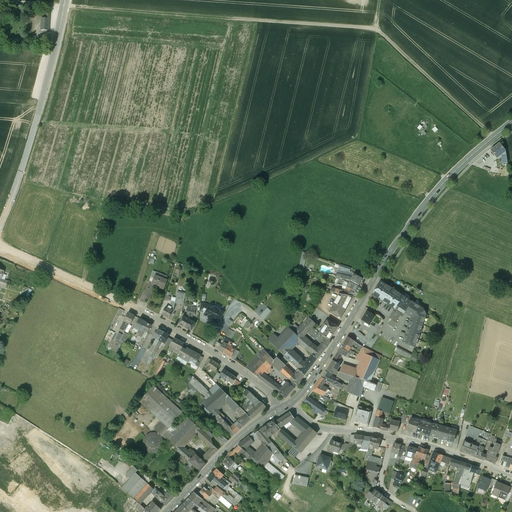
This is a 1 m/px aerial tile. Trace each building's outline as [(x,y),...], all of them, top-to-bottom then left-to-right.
[(50,19),(41,18),(41,30),(49,31),(50,19)] [(421,126),(418,124),(416,128),(422,132),(427,125),(424,123),(421,126)] [(499,143),(490,150),(496,158),(502,153),(505,151),(499,143)] [(350,281),(359,285),(362,278),(354,274),(351,278),(350,281)] [(155,275),(152,283),(149,282),(146,291),(145,290),(140,301),(144,302),(146,296),(148,297),(154,284),(164,288),(167,280),(155,275)] [(347,287),(355,291),(359,285),(350,281),(348,285),(344,283),(346,280),(341,279),(338,285),(342,286),(347,287)] [(402,296),(380,281),(372,295),(394,309),(396,306),(402,296)] [(24,286),(21,294),(30,297),(32,289),(24,286)] [(352,297),(355,291),(347,287),(345,291),(341,290),(336,289),(334,293),(339,294),(352,297)] [(175,302),(183,304),(185,294),(177,293),(175,302)] [(341,318),(352,297),(339,294),(329,312),(341,318)] [(396,306),(406,312),(412,302),(402,296),(396,306)] [(169,319),(173,310),(175,302),(171,301),(170,308),(166,306),(161,315),(169,319)] [(422,308),(412,302),(406,312),(405,313),(409,315),(410,314),(412,316),(412,317),(412,319),(411,319),(403,342),(406,343),(406,344),(414,347),(425,316),(425,315),(426,315),(423,308),(422,309),(422,308)] [(205,313),(209,306),(206,304),(200,304),(199,312),(203,312),(205,313)] [(214,320),(218,322),(223,312),(220,310),(222,307),(215,304),(214,307),(210,305),(209,306),(205,313),(205,314),(209,317),(208,318),(214,321),(214,320)] [(405,313),(406,312),(396,306),(394,309),(388,318),(391,320),(396,322),(400,316),(402,317),(405,313)] [(265,310),(260,316),(264,319),(268,314),(265,310)] [(367,311),(362,320),(369,324),(374,316),(371,314),(371,313),(367,311)] [(178,324),(185,328),(189,319),(190,315),(190,313),(188,312),(186,318),(183,316),(178,324)] [(134,316),(128,313),(121,326),(124,327),(125,328),(128,323),(130,324),(134,316)] [(189,319),(185,328),(191,331),(195,323),(192,321),(192,320),(193,315),(190,315),(189,319)] [(315,323),(309,318),(308,318),(306,316),(299,323),(302,325),(298,330),(294,333),(300,340),(299,341),(300,344),(308,350),(312,345),(302,337),(312,328),(314,330),(316,330),(319,326),(315,323)] [(247,328),(253,324),(248,317),(242,321),(247,328)] [(146,322),(139,319),(138,321),(135,326),(134,327),(139,330),(141,331),(146,322)] [(391,320),(388,325),(393,328),(397,323),(396,322),(391,320)] [(328,340),(337,327),(327,321),(319,333),(324,337),(327,339),(328,340)] [(152,325),(146,322),(141,331),(139,334),(138,336),(142,338),(145,334),(144,333),(145,331),(147,333),(152,325)] [(287,326),(290,329),(294,333),(298,330),(291,322),(287,326)] [(290,329),(287,326),(282,331),(279,328),(268,340),(274,345),(290,329)] [(365,337),(369,341),(374,333),(377,329),(374,327),(372,326),(365,337)] [(223,353),(231,358),(235,349),(230,347),(232,343),(229,342),(230,340),(234,331),(229,328),(223,341),(229,343),(223,353)] [(163,332),(158,329),(156,332),(155,332),(152,337),(157,339),(159,340),(163,332)] [(294,333),(290,329),(274,345),(284,356),(290,361),(295,366),(301,360),(291,350),(299,341),(300,340),(294,333)] [(169,335),(163,332),(159,340),(164,343),(165,344),(169,335)] [(347,337),(343,344),(346,346),(348,343),(352,345),(353,343),(355,341),(347,337)] [(184,344),(174,338),(168,350),(178,356),(182,348),(184,344)] [(321,344),(327,348),(330,342),(328,340),(327,339),(326,341),(323,339),(321,341),(321,344)] [(223,353),(229,343),(223,341),(222,340),(221,342),(223,343),(222,345),(217,342),(216,346),(220,348),(218,350),(223,353)] [(152,353),(156,346),(153,345),(150,343),(147,350),(152,353)] [(155,353),(160,345),(157,343),(156,346),(152,353),(153,354),(154,352),(155,353)] [(343,344),(340,348),(347,353),(347,352),(352,346),(352,345),(348,343),(346,346),(343,344)] [(353,343),(352,345),(353,346),(353,347),(360,352),(361,349),(354,345),(355,344),(353,343)] [(317,359),(327,348),(321,344),(318,348),(313,344),(312,345),(308,350),(313,355),(317,359)] [(351,351),(358,354),(360,352),(353,347),(352,346),(347,352),(349,353),(351,351)] [(342,366),(339,372),(363,380),(370,383),(381,356),(363,347),(361,349),(360,352),(358,354),(357,357),(355,360),(361,362),(358,370),(342,366)] [(410,360),(412,355),(400,348),(399,349),(396,347),(394,352),(410,360)] [(187,361),(188,362),(193,352),(187,348),(186,350),(182,348),(178,356),(187,361)] [(340,348),(337,352),(342,355),(345,357),(347,353),(340,348)] [(272,388),(275,384),(261,374),(263,372),(271,364),(273,365),(289,379),(291,377),(287,373),(283,368),(285,366),(286,366),(284,365),(280,361),(276,357),(275,359),(274,360),(272,358),(269,355),(263,349),(245,367),(272,388)] [(200,356),(193,352),(188,362),(187,361),(187,362),(189,364),(191,363),(198,367),(200,363),(198,361),(200,356)] [(337,352),(327,370),(333,373),(337,375),(339,372),(337,370),(340,365),(337,363),(342,355),(337,352)] [(361,362),(355,360),(351,359),(345,357),(342,355),(337,363),(340,365),(337,370),(339,372),(342,366),(358,370),(361,362)] [(289,362),(290,361),(284,356),(280,361),(284,365),(288,361),(289,362)] [(164,360),(158,371),(161,373),(168,362),(164,360)] [(219,365),(212,360),(207,368),(209,370),(210,369),(215,372),(219,365)] [(304,376),(313,364),(309,361),(306,364),(301,360),(295,366),(298,369),(300,372),(304,376)] [(271,364),(263,372),(268,374),(272,370),(270,368),(273,365),(271,364)] [(297,385),(304,376),(300,372),(296,377),(293,374),(285,366),(283,368),(287,373),(291,377),(289,379),(292,381),(297,385)] [(226,380),(230,374),(224,369),(220,375),(219,376),(226,380)] [(333,373),(327,370),(322,378),(326,380),(331,384),(331,385),(340,389),(341,385),(334,381),(335,379),(331,376),(333,373)] [(363,380),(339,372),(337,375),(351,381),(349,386),(348,391),(346,395),(352,397),(353,395),(357,396),(361,397),(364,387),(374,391),(376,385),(373,384),(370,383),(363,380)] [(236,378),(230,374),(226,380),(232,384),(235,379),(236,378)] [(286,398),(294,388),(289,384),(287,382),(286,383),(281,389),(279,387),(275,384),(272,388),(278,392),(286,398)] [(377,382),(376,385),(374,391),(379,393),(382,384),(377,382)] [(318,383),(312,391),(317,393),(322,396),(327,389),(322,386),(318,383)] [(346,395),(348,391),(340,389),(331,385),(330,386),(346,395)] [(168,429),(183,413),(154,386),(139,402),(168,429)] [(219,386),(206,399),(209,402),(216,408),(225,399),(228,403),(235,410),(236,410),(237,411),(237,410),(242,414),(239,417),(241,418),(246,414),(232,399),(219,386)] [(244,400),(247,404),(250,401),(244,394),(247,390),(244,388),(242,387),(238,393),(240,395),(244,400)] [(260,402),(251,393),(252,392),(249,390),(249,391),(248,390),(247,391),(247,390),(244,394),(250,401),(247,404),(252,410),(249,413),(247,415),(252,419),(266,406),(261,402),(260,402)] [(247,415),(249,413),(244,406),(238,397),(238,398),(235,395),(232,399),(246,414),(247,415)] [(304,402),(313,408),(316,404),(307,397),(304,402)] [(382,398),(379,405),(392,408),(394,402),(382,398)] [(221,414),(216,408),(209,402),(206,406),(203,408),(209,414),(212,412),(217,417),(219,415),(222,419),(226,418),(221,414)] [(316,404),(313,408),(322,415),(325,411),(316,404)] [(379,405),(378,410),(382,411),(382,412),(390,414),(392,408),(379,405)] [(334,417),(346,420),(347,416),(348,411),(336,408),(334,417)] [(361,425),(367,426),(371,412),(357,408),(353,423),(359,424),(359,423),(362,424),(361,425)] [(374,422),(382,424),(383,419),(381,419),(382,412),(382,411),(378,410),(374,422)] [(286,415),(275,422),(280,428),(290,421),(294,419),(294,418),(290,412),(286,415)] [(243,427),(252,419),(247,415),(246,414),(241,418),(237,421),(243,427)] [(219,423),(232,437),(235,434),(230,428),(231,428),(222,419),(219,415),(217,417),(215,418),(216,419),(220,423),(219,423)] [(210,458),(218,450),(217,449),(212,445),(211,439),(186,416),(182,420),(183,422),(172,434),(174,436),(185,446),(196,433),(212,448),(205,455),(206,455),(210,458)] [(297,425),(304,431),(308,426),(297,417),(295,419),(294,418),(294,419),(290,421),(296,426),(297,426),(297,425)] [(406,430),(415,433),(419,421),(410,418),(406,430)] [(392,420),(389,429),(397,432),(400,423),(397,422),(392,420)] [(429,438),(430,436),(433,424),(420,420),(419,421),(415,433),(429,438)] [(273,421),(260,430),(267,438),(280,429),(280,428),(275,422),(273,421)] [(389,432),(389,429),(390,423),(388,422),(387,426),(382,425),(380,430),(384,430),(389,432)] [(235,434),(240,430),(235,424),(231,428),(230,428),(235,434)] [(430,436),(436,437),(439,426),(433,424),(430,436)] [(308,426),(304,431),(295,442),(282,430),(278,434),(293,447),(288,453),(295,459),(317,433),(308,426)] [(445,427),(439,426),(436,437),(441,439),(445,427)] [(470,426),(468,431),(479,436),(481,430),(470,426)] [(207,430),(215,437),(217,435),(218,434),(209,427),(207,430)] [(450,429),(445,427),(441,439),(447,440),(450,429)] [(91,502),(117,486),(42,429),(0,454),(0,488),(3,493),(0,495),(0,511),(89,511),(87,507),(91,502)] [(456,431),(450,429),(447,440),(453,442),(456,431)] [(271,442),(267,438),(260,430),(255,434),(253,432),(249,436),(253,442),(259,437),(264,442),(263,443),(264,444),(256,453),(267,462),(269,460),(274,454),(278,450),(271,442)] [(143,441),(143,445),(144,449),(148,452),(152,453),(156,453),(160,451),(162,448),(163,444),(163,440),(161,437),(158,434),(155,433),(151,433),(147,435),(144,437),(143,441)] [(223,445),(228,441),(221,435),(219,437),(218,437),(217,435),(215,437),(223,445)] [(362,436),(354,435),(355,435),(354,443),(357,444),(361,444),(362,436)] [(170,443),(181,454),(186,449),(183,447),(185,446),(174,436),(168,442),(169,443),(170,443)] [(238,446),(245,452),(246,452),(249,448),(247,446),(253,442),(249,436),(237,445),(238,446)] [(361,444),(368,445),(370,437),(362,436),(361,444)] [(380,440),(370,437),(368,445),(369,445),(368,446),(373,447),(378,449),(380,440)] [(460,451),(475,457),(481,442),(482,441),(482,439),(478,437),(476,443),(479,444),(478,446),(464,441),(460,451)] [(475,457),(484,461),(486,456),(481,454),(486,441),(482,439),(482,441),(481,442),(480,446),(475,457)] [(342,444),(331,440),(328,449),(338,453),(340,449),(342,444)] [(348,444),(345,449),(344,449),(348,452),(354,444),(354,443),(350,442),(348,444)] [(401,445),(394,443),(391,452),(394,453),(393,458),(396,459),(397,457),(397,456),(401,445)] [(368,446),(369,445),(368,445),(361,444),(361,448),(360,451),(357,456),(364,460),(365,458),(368,446)] [(238,446),(234,451),(236,452),(241,457),(244,454),(245,455),(245,456),(256,466),(259,463),(258,462),(252,457),(252,458),(246,452),(245,452),(238,446)] [(417,449),(408,447),(405,459),(411,461),(412,458),(414,456),(417,449)] [(428,450),(419,447),(414,456),(412,458),(411,461),(411,462),(414,463),(413,463),(417,465),(420,464),(419,462),(420,458),(424,460),(426,455),(428,450)] [(267,462),(256,453),(249,448),(246,452),(252,458),(252,457),(258,462),(259,463),(269,471),(273,467),(267,462)] [(199,471),(206,464),(205,463),(201,459),(192,450),(190,453),(186,449),(181,454),(188,461),(193,465),(199,471)] [(285,458),(278,450),(274,454),(269,460),(277,466),(285,458)] [(235,453),(233,451),(232,452),(231,452),(227,455),(229,457),(235,462),(236,463),(237,462),(240,464),(242,462),(238,460),(234,456),(236,454),(235,453)] [(395,464),(396,459),(393,458),(394,453),(391,452),(388,465),(394,467),(395,464)] [(437,454),(434,452),(430,461),(431,461),(430,465),(428,469),(436,472),(438,468),(439,464),(434,462),(437,454)] [(437,454),(434,462),(439,464),(440,464),(440,462),(442,456),(437,454)] [(484,461),(492,464),(493,463),(495,457),(487,454),(486,456),(484,461)] [(325,457),(320,455),(316,466),(323,469),(323,467),(327,469),(328,466),(330,467),(332,461),(330,461),(331,458),(326,457),(325,457)] [(442,456),(440,462),(445,463),(448,464),(447,466),(449,466),(449,465),(451,459),(442,456)] [(229,457),(223,463),(231,469),(233,467),(235,469),(240,464),(237,462),(236,463),(235,462),(229,457)] [(465,464),(451,459),(449,465),(458,468),(464,469),(465,464)] [(375,478),(379,472),(380,468),(375,467),(376,464),(374,464),(367,461),(365,470),(369,471),(369,473),(368,474),(367,478),(371,481),(374,478),(375,478)] [(476,474),(478,468),(465,464),(464,469),(468,471),(472,472),(472,474),(473,475),(474,473),(476,474)] [(273,467),(269,471),(281,481),(284,477),(273,467)] [(216,469),(213,473),(216,476),(225,483),(226,481),(223,478),(222,477),(223,475),(216,469)] [(459,484),(460,485),(464,486),(467,476),(468,471),(464,469),(462,475),(459,484)] [(474,480),(476,474),(474,473),(473,475),(472,474),(472,472),(468,471),(467,476),(470,478),(470,479),(474,480)] [(151,493),(154,489),(148,484),(135,473),(122,487),(140,504),(151,493)] [(213,473),(207,479),(211,482),(213,480),(216,476),(213,473)] [(238,480),(246,486),(248,483),(240,477),(235,473),(232,475),(238,480)] [(395,480),(393,484),(399,487),(404,476),(397,473),(394,480),(395,480)] [(238,480),(232,475),(230,478),(237,484),(238,483),(240,484),(238,487),(243,490),(246,486),(238,480)] [(309,479),(294,475),(292,484),(307,488),(309,479)] [(225,483),(216,476),(213,480),(224,489),(227,485),(225,483)] [(490,480),(482,477),(478,488),(479,488),(484,490),(486,491),(488,485),(490,480)] [(376,486),(377,480),(375,478),(374,478),(371,481),(368,485),(370,486),(372,488),(375,485),(376,486)] [(503,485),(496,482),(495,486),(492,493),(499,496),(503,485)] [(503,485),(499,496),(505,499),(508,493),(510,488),(503,485)] [(204,487),(199,492),(207,499),(211,494),(204,487)] [(217,487),(214,490),(216,492),(218,494),(218,493),(225,499),(227,496),(225,494),(225,493),(217,487)] [(155,496),(159,492),(159,491),(155,488),(154,489),(151,493),(155,496)] [(229,503),(225,499),(218,493),(218,494),(216,492),(214,490),(213,489),(210,491),(219,500),(221,497),(222,499),(228,504),(229,503)] [(163,496),(168,503),(174,497),(167,491),(163,495),(163,496)] [(165,506),(168,503),(163,496),(163,495),(159,492),(155,496),(161,502),(165,506)] [(188,498),(196,504),(197,505),(198,504),(202,499),(194,492),(188,498)] [(382,496),(376,492),(374,496),(371,499),(377,504),(382,496)] [(235,498),(240,502),(244,497),(239,493),(235,498)] [(388,500),(382,496),(377,504),(382,507),(385,504),(388,500)] [(188,498),(182,505),(189,511),(196,504),(188,498)] [(233,498),(229,503),(232,505),(232,504),(234,506),(238,502),(233,498)] [(148,511),(158,511),(161,509),(152,501),(145,509),(148,511)]
